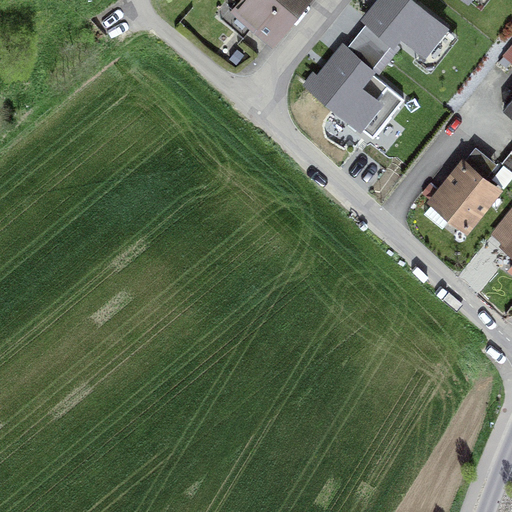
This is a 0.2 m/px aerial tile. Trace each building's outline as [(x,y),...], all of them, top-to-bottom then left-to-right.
[(314,0),(236,0),(224,14),(277,46),(314,0)] [(419,0),(376,0),(361,18),(366,22),(357,34),(381,54),(391,43),(393,45),(400,36),(409,42),(403,49),(431,71),(458,36),(447,28),(449,25),(419,1),(419,0)] [(381,54),(357,34),(348,45),(343,41),(317,73),(313,70),(302,83),(332,107),(360,130),(361,128),(372,138),(404,98),(372,72),(375,67),(373,65),(381,54)] [(505,190),(464,157),(429,198),(471,232),(505,190)] [(511,207),(493,232),(508,242),(501,247),(511,255),(511,207)]
